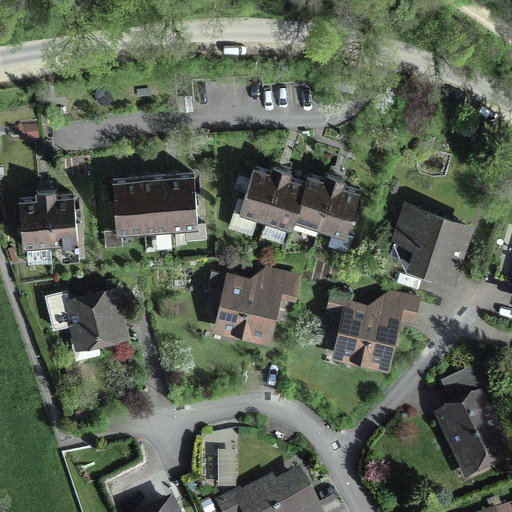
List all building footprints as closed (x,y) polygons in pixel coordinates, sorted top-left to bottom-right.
[(290,230),(290,227),(314,235),(316,229),(344,238),(358,191),(342,186),(344,180),(338,178),(328,175),(324,174),(322,180),(307,175),(304,183),(288,178),(290,173),(285,171),(275,168),(270,166),(268,172),(252,167),(238,213),(290,230)] [(174,175),(146,177),(131,179),(111,180),(115,235),(197,228),(192,174),(174,175)] [(18,199),(21,248),(76,243),(72,195),(55,196),(55,190),(50,190),(40,191),(34,192),(34,198),(18,199)] [(389,255),(449,276),(466,228),(406,207),(389,255)] [(217,328),(264,339),(274,295),(291,299),(296,278),(265,271),(247,283),(228,279),(217,328)] [(66,302),(77,346),(123,334),(112,291),(66,302)] [(336,355),(383,365),(394,317),(411,321),(415,300),(390,294),(365,310),(347,306),(336,355)] [(488,397),(475,369),(450,381),(463,408),(440,419),(456,452),(463,449),(474,471),(505,456),(479,401),(488,397)] [(312,511),(296,478),(274,489),(271,484),(239,500),(236,494),(218,504),(221,511),(312,511)]
